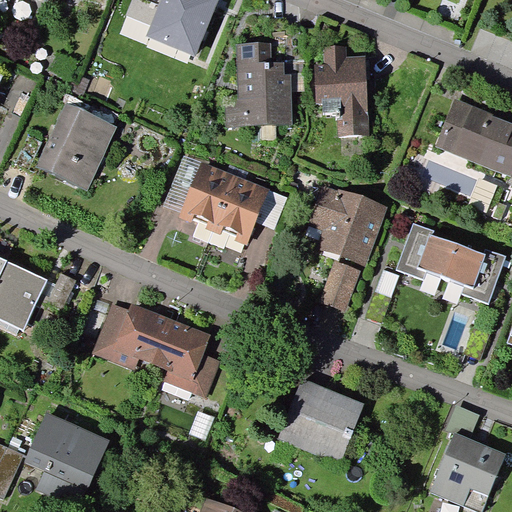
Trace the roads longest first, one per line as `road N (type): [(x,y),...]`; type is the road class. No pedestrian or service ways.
road 1 (residential): [(0,204),(165,280),(511,414)]
road 2 (residential): [(511,82),(310,0)]
